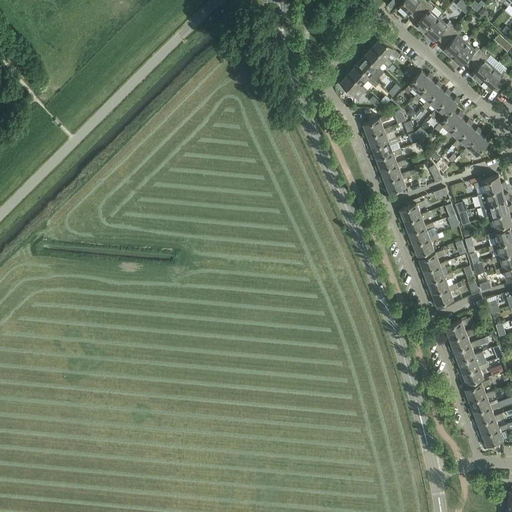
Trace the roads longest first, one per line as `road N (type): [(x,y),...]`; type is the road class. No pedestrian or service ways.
road 1 (tertiary): [(277,0),(297,101),(379,288),(432,471)]
road 2 (unclassified): [(0,216),(223,0)]
road 3 (residential): [(381,17),(326,82),(389,205)]
road 4 (residential): [(502,119),(381,17)]
road 5 (residential): [(431,319),(482,462)]
road 6 (residential): [(389,205),(511,161)]
road 7 (residential): [(389,205),(431,319)]
